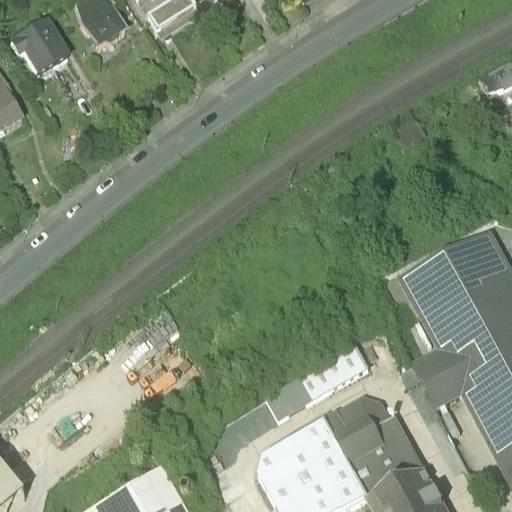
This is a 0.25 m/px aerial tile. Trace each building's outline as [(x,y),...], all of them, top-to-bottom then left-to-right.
[(80,9),(74,11),(80,30),(98,55),(104,51),(109,52),(118,46),(118,43),(126,38),(114,11),(103,0),(93,0),(91,2),(86,6),(80,9)] [(183,0),(129,0),(149,33),(155,43),(195,19),(183,0)] [(208,0),(219,18),(249,0),(208,0)] [(47,29),(9,52),(17,65),(23,61),(37,85),(54,75),(67,67),(69,66),(47,29)] [(498,97),(511,91),(511,69),(490,77),(498,97)] [(0,82),(0,140),(22,127),(12,110),(3,96),(7,94),(2,86),(0,82)] [(334,171),(324,178),(332,191),(342,184),(334,171)] [(312,189),(306,193),(309,199),(316,195),(312,189)] [(302,204),(310,220),(320,215),(313,199),(302,204)] [(320,215),(310,220),(319,239),(326,236),(333,232),(324,213),(320,215)] [(319,239),(313,242),(321,260),(328,256),(334,253),(326,236),(319,239)] [(401,284),(400,285),(401,286),(408,298),(407,298),(408,300),(409,299),(415,312),(415,313),(416,313),(422,325),(422,326),(422,327),(423,326),(431,342),(431,343),(432,342),(441,359),(427,366),(427,365),(426,366),(426,367),(414,373),(413,373),(412,373),(413,374),(414,374),(424,393),(424,394),(424,395),(425,394),(435,414),(434,414),(435,415),(436,415),(436,414),(450,406),(462,400),(471,416),(470,416),(471,417),(472,417),(480,432),(479,433),(480,434),(480,433),(489,449),(488,449),(488,450),(489,450),(497,465),(496,466),(497,467),(498,466),(506,482),(505,482),(506,483),(507,483),(511,492),(511,282),(510,280),(511,279),(511,278),(510,278),(503,266),(504,266),(503,265),(496,252),(497,252),(496,251),(489,239),(490,239),(489,238),(488,238),(488,239),(467,250),(467,249),(466,250),(445,261),(444,262),(424,273),(423,273),(422,273),(422,274),(402,285),(401,284)] [(328,256),(321,260),(325,267),(331,264),(328,256)] [(268,402),(264,404),(277,428),(334,398),(367,380),(356,359),(302,388),(300,385),(268,402)] [(324,432),(366,509),(367,511),(368,511),(440,511),(423,480),(410,457),(394,429),(390,431),(381,415),(363,409),(323,431),(324,432)] [(75,418),(64,424),(71,436),(81,429),(75,418)] [(360,511),(366,509),(324,432),(263,464),(258,481),(274,511),(360,511)] [(183,511),(161,471),(87,511),(183,511)] [(0,511),(18,511),(26,505),(0,474),(0,511)]
